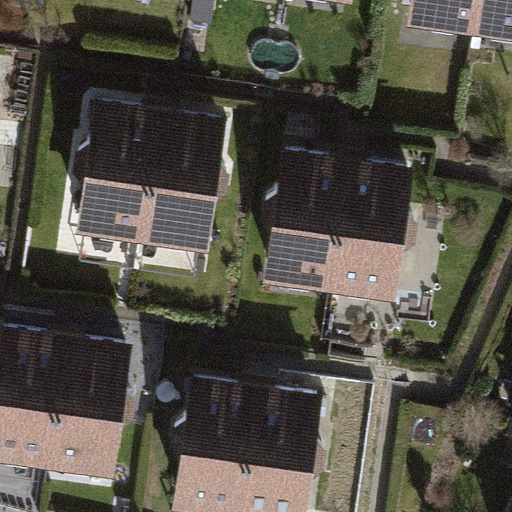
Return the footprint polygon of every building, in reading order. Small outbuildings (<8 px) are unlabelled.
[(216,0),(194,0),(192,16),(213,19),(216,0)] [(77,197),(144,206),(159,91),(92,82),(77,197)] [(144,206),(210,215),(226,100),(159,91),(144,206)] [(262,247),(329,257),(347,142),(280,132),(262,247)] [(329,257),(396,267),(414,153),(347,142),(329,257)] [(0,427),(50,434),(65,319),(0,310),(0,427)] [(50,434),(117,443),(132,328),(65,319),(50,434)] [(174,476),(241,485),(256,370),(189,361),(174,476)] [(241,485),(308,494),(323,379),(256,370),(241,485)]
